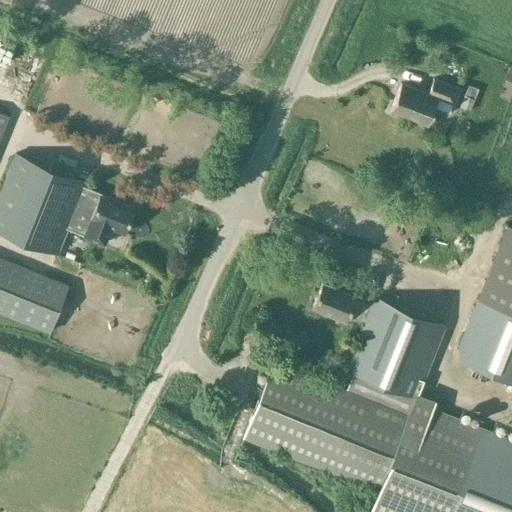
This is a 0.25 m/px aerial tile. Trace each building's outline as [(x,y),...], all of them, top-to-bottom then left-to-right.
[(400,83),(389,111),(426,125),(433,107),(449,113),(452,104),(453,104),(459,88),(432,78),(427,93),(400,83)] [(82,190),(86,180),(15,152),(0,188),(0,230),(57,253),(67,228),(82,235),(82,236),(103,244),(109,227),(123,233),(133,207),(99,193),(98,196),(82,190)] [(511,226),(505,224),(476,298),(453,356),(511,379),(511,226)] [(0,312),(48,332),(67,284),(0,257),(0,312)] [(272,360),(242,436),(377,490),(368,511),(447,511),(461,480),(511,500),(511,440),(481,428),(480,431),(429,411),(432,403),(415,396),(445,324),(373,295),(369,304),(353,298),(355,295),(321,281),(311,307),(344,321),(347,315),(374,326),(348,390),(272,360)]
